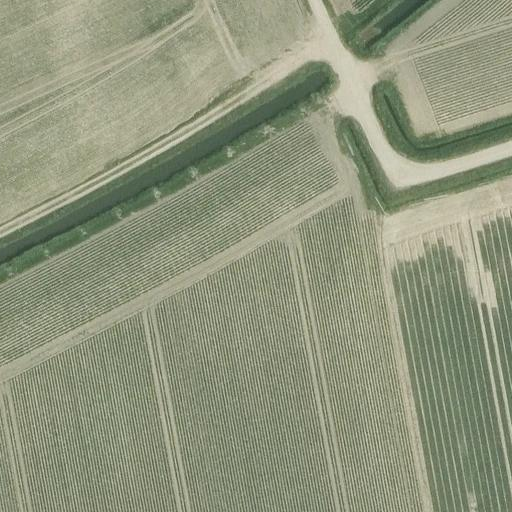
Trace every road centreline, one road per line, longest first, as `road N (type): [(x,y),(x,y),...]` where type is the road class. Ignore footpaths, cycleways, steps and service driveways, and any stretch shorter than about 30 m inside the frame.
road 1 (track): [(0,226),(218,114),(332,41)]
road 2 (track): [(313,0),(383,154),(403,174),(511,149)]
